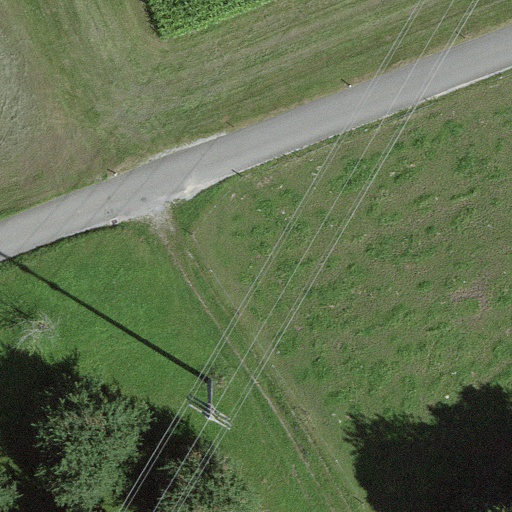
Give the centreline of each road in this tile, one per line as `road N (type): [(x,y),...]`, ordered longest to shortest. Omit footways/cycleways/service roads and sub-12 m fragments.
road 1 (unclassified): [(511,55),(0,252)]
road 2 (track): [(325,511),(136,200)]
